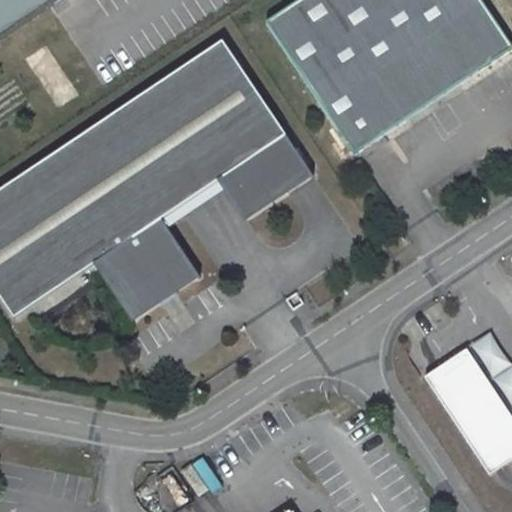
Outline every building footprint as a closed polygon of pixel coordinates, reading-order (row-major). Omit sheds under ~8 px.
[(0,0),(0,17),(25,0),(0,0)] [(511,48),(479,0),(300,0),(264,24),(353,157),(511,50),(511,48)] [(222,43),(0,191),(0,298),(14,320),(98,263),(122,299),(185,257),(161,221),(222,181),(245,217),(310,174),(222,43)] [(511,464),(511,413),(469,349),(426,379),(492,478),(511,464)] [(180,468),(193,495),(216,485),(203,458),(180,468)]
